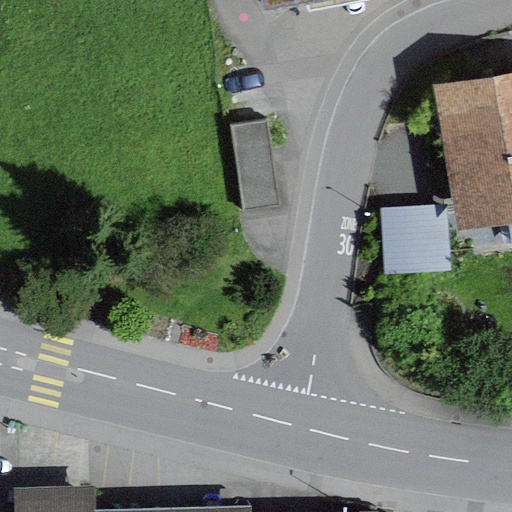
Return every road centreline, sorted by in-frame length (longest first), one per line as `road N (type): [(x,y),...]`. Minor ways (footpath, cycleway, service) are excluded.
road 1 (residential): [(511,4),(413,35),(367,91),(338,187),(303,428)]
road 2 (tertiary): [(0,356),(303,428)]
road 3 (tertiary): [(303,428),(511,465)]
